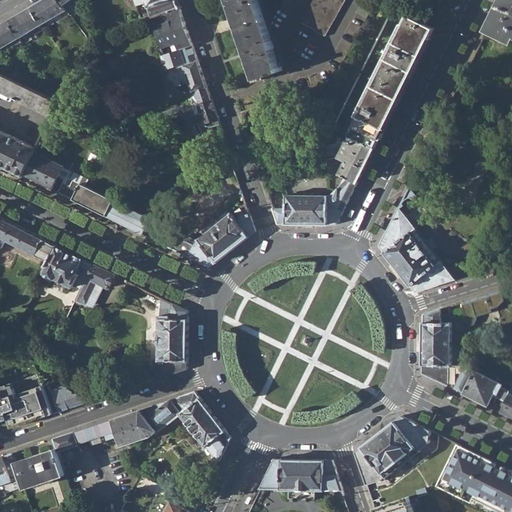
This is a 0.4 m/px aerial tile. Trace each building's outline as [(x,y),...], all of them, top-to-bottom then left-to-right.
[(32,6),(43,25),(68,10),(59,0),(44,0),(43,2),(32,6)] [(59,0),(68,10),(82,5),(80,0),(59,0)] [(147,0),(153,17),(181,9),(178,0),(147,0)] [(230,0),(257,78),(283,70),(282,66),(280,67),(273,49),(275,48),(272,40),(271,41),(257,0),(230,0)] [(314,0),(303,23),(327,36),(346,0),(314,0)] [(511,44),(511,43),(511,0),(501,0),(487,31),(511,44)] [(32,6),(11,19),(20,38),(43,25),(32,6)] [(166,55),(194,46),(181,9),(153,17),(166,55)] [(351,134),(376,146),(435,27),(410,14),(351,134)] [(11,19),(0,25),(0,49),(20,38),(11,19)] [(193,108),(212,101),(194,46),(166,55),(164,55),(168,69),(170,69),(171,72),(169,76),(171,80),(175,82),(177,89),(192,83),(195,91),(197,91),(198,97),(190,99),(193,108)] [(0,72),(0,90),(54,118),(61,103),(0,72)] [(193,108),(188,111),(194,129),(207,125),(207,127),(219,122),(212,101),(193,108)] [(0,161),(26,174),(38,151),(39,148),(0,128),(0,161)] [(345,176),(359,182),(376,146),(351,134),(340,156),(347,159),(340,173),(345,176)] [(213,143),(201,147),(203,154),(211,158),(218,156),(213,143)] [(33,178),(54,189),(66,165),(38,151),(26,174),(33,178)] [(279,224),(338,224),(359,182),(345,176),(343,184),(333,197),(332,196),(289,195),(289,207),(274,207),(279,224)] [(65,182),(60,192),(70,197),(75,187),(65,182)] [(75,187),(70,197),(107,215),(115,200),(77,182),(75,187)] [(380,245),(417,292),(458,279),(425,238),(426,234),(422,234),(401,208),(404,206),(403,203),(408,200),(409,199),(411,199),(413,199),(417,195),(409,186),(380,245)] [(186,253),(198,241),(189,236),(184,236),(181,237),(176,235),(178,228),(146,213),(146,215),(115,200),(107,215),(186,253)] [(198,241),(186,253),(210,267),(256,230),(250,211),(238,220),(232,213),(198,241)] [(0,248),(5,239),(37,256),(45,240),(3,218),(0,223),(0,248)] [(59,246),(45,240),(37,256),(45,260),(50,262),(59,246)] [(95,264),(59,246),(50,262),(48,267),(45,272),(45,273),(74,288),(77,280),(85,283),(95,264)] [(116,275),(95,264),(85,283),(77,300),(81,302),(87,305),(88,303),(91,305),(96,295),(93,293),(98,283),(107,288),(110,287),(116,275)] [(464,302),(471,329),(503,321),(498,304),(507,302),(505,291),(464,302)] [(155,358),(155,380),(189,369),(189,311),(160,297),(160,359),(155,358)] [(425,314),(424,365),(453,365),(453,352),(456,352),(456,335),(453,334),(453,322),(444,321),(444,314),(452,314),(452,306),(425,314)] [(453,365),(424,365),(424,374),(455,388),(467,365),(453,365)] [(476,370),(465,393),(492,407),(504,383),(476,370)] [(0,422),(10,419),(12,425),(25,420),(26,423),(55,413),(50,399),(47,391),(38,373),(0,386),(0,422)] [(56,397),(50,399),(55,413),(91,401),(69,390),(68,385),(53,391),(56,397)] [(511,389),(502,411),(511,416),(511,389)] [(197,392),(113,420),(119,437),(122,445),(151,436),(157,431),(158,432),(181,414),(220,461),(231,437),(197,392)] [(402,415),(355,451),(367,484),(385,476),(386,478),(420,452),(419,450),(431,429),(402,415)] [(54,439),(57,449),(58,451),(106,435),(109,440),(119,437),(113,420),(54,439)] [(511,468),(459,443),(439,484),(453,490),(455,487),(506,511),(511,511),(511,468)] [(57,449),(17,462),(21,476),(33,511),(39,511),(75,500),(58,451),(57,449)] [(13,453),(0,457),(0,484),(13,480),(13,478),(21,476),(17,462),(13,453)] [(275,459),(260,489),(343,490),(333,460),(275,459)] [(190,499),(199,504),(202,498),(192,493),(190,499)] [(415,511),(410,495),(375,507),(376,511),(415,511)] [(166,511),(191,511),(172,502),(166,511)]
